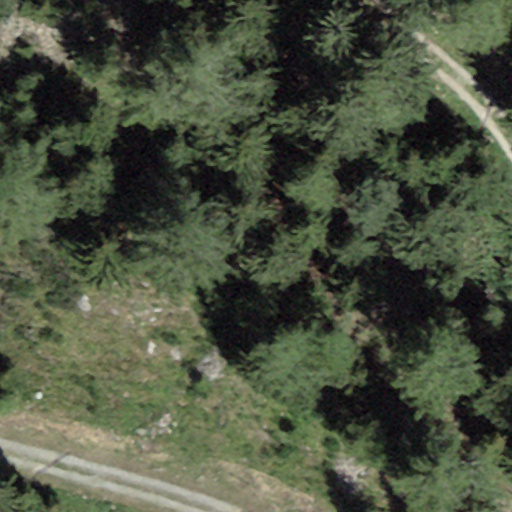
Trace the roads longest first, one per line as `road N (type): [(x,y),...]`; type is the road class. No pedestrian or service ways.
road 1 (unclassified): [(0,450),(216,511)]
road 2 (track): [(511,163),(372,0)]
